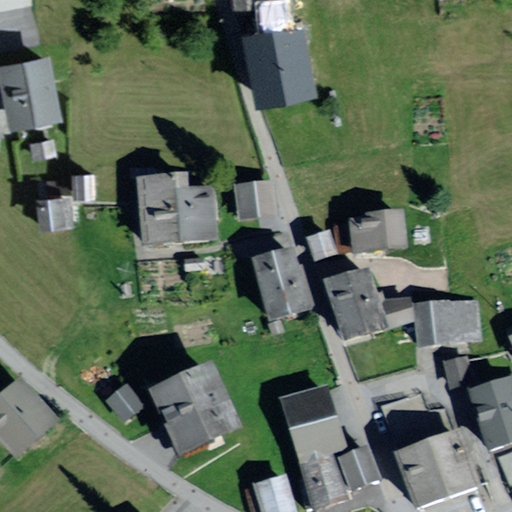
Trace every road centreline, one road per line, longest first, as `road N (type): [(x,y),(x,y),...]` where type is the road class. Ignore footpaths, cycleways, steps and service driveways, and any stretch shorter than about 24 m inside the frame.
road 1 (residential): [(224,0),(292,227),(397,511)]
road 2 (residential): [(0,340),(183,486),(229,511)]
